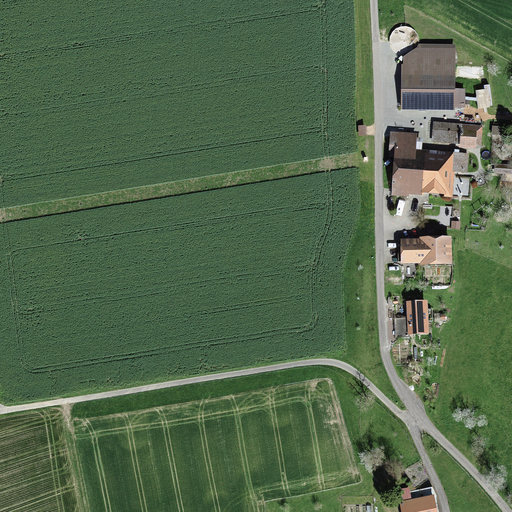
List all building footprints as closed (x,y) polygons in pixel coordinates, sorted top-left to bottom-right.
[(404,66),(402,66),(401,111),(455,112),(455,105),(465,106),(465,91),(455,91),(456,45),(418,45),(417,48),(416,48),(403,57),(404,66)] [(433,122),(431,142),(460,145),(459,148),(475,150),(476,144),(483,145),(484,126),(433,122)] [(359,137),(366,136),(366,126),(358,126),(359,137)] [(492,127),(491,136),(501,137),(502,127),(492,127)] [(416,138),(417,134),(390,132),(388,158),(394,158),(391,196),(409,198),(409,195),(422,196),(422,195),(444,196),(444,198),(452,199),(454,173),(467,174),(468,154),(422,151),(423,139),(416,138)] [(494,174),(511,174),(511,165),(495,164),(494,174)] [(451,229),(460,230),(460,222),(451,221),(451,229)] [(419,238),(419,240),(401,241),(401,265),(420,265),(420,267),(451,266),(451,238),(419,238)] [(428,302),(406,303),(408,337),(429,336),(428,302)] [(398,490),(401,511),(436,511),(434,496),(411,500),(409,489),(398,490)]
